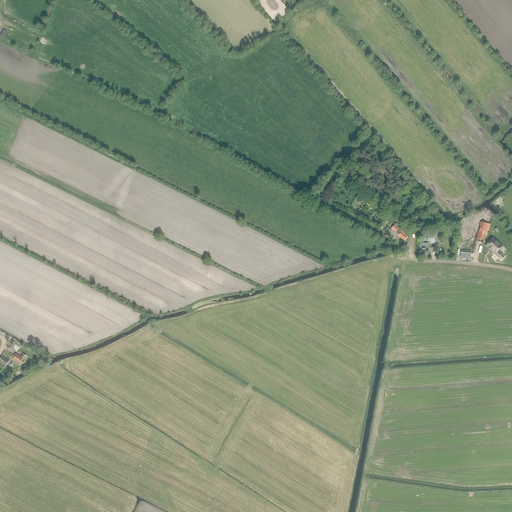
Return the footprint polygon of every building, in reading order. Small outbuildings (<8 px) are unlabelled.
[(487,224),(481,222),(477,239),(483,240),(487,224)] [(398,234),(397,234),(404,240),(407,237),(404,234),(405,232),(400,227),(398,229),(396,231),(398,234)] [(498,250),(502,246),(493,238),(486,246),(501,260),(505,256),(498,250)] [(428,243),(419,244),(420,254),(427,254),(427,249),(429,249),(428,243)] [(12,341),(8,348),(12,350),(15,345),(19,348),(22,344),(11,337),(10,339),(12,340),(12,341)] [(13,355),(11,357),(13,358),(12,359),(20,364),(20,363),(23,365),(25,361),(24,360),(26,356),(23,354),(21,357),(16,354),(14,356),(13,355)] [(8,362),(2,357),(0,360),(0,362),(6,366),(8,362)]
